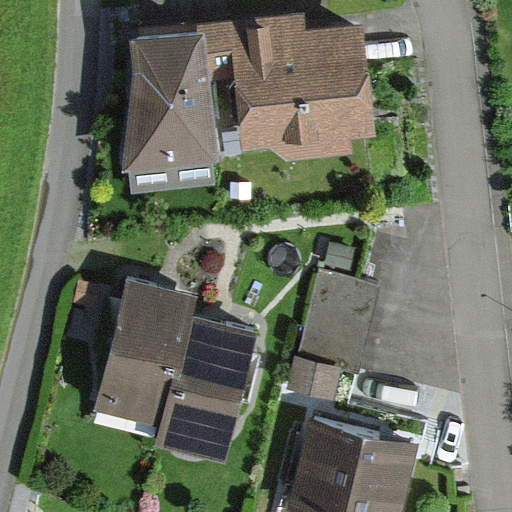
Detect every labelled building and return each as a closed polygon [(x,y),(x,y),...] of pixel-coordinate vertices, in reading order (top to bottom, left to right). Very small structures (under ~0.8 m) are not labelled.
[(234,40),(246,142),(274,140),(288,155),(358,147),(356,131),(378,128),(364,11),(308,18),(307,7),(232,17),(234,40)] [(131,29),(136,67),(122,160),(216,149),(204,43),(234,40),(232,17),(131,29)] [(196,286),(127,269),(95,401),(156,416),(168,367),(176,368),(191,305),(196,286)] [(359,365),(377,281),(319,269),(301,353),(295,352),(288,384),(336,394),(343,361),(359,365)] [(255,320),(191,305),(176,368),(168,367),(156,416),(152,432),(226,449),(255,320)] [(400,511),(419,437),(310,410),(287,500),(332,511),(400,511)]
